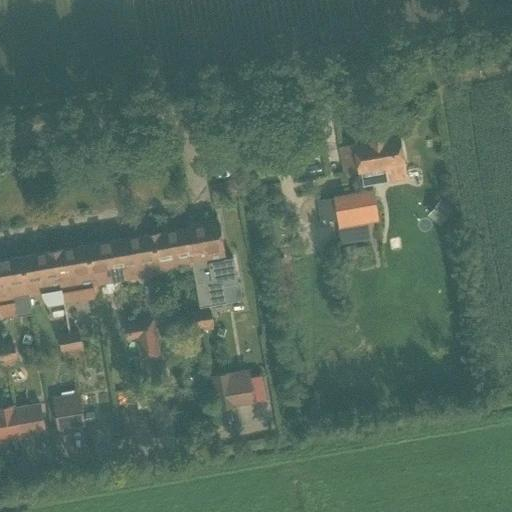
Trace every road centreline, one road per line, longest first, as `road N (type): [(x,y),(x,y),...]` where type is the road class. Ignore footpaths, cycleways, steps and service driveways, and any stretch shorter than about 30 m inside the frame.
road 1 (tertiary): [(182,110),(511,52)]
road 2 (unknown): [(0,488),(294,435)]
road 3 (residential): [(182,110),(196,184),(186,202),(0,233)]
road 4 (tertiary): [(0,141),(182,110)]
